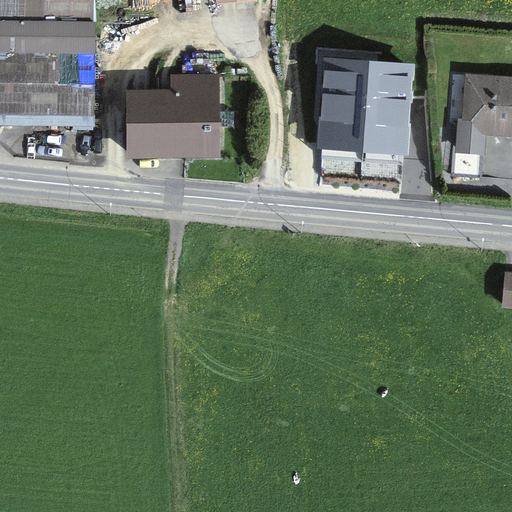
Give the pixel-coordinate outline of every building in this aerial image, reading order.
[(0,0),(0,20),(95,22),(94,0),(0,0)] [(0,112),(94,114),(95,22),(0,20),(0,112)] [(409,69),(328,63),(323,146),(404,151),(409,69)] [(173,91),(130,91),(130,154),(216,153),(215,76),(174,76),(173,91)] [(511,81),(470,78),(466,122),(460,121),(458,148),(482,150),(484,129),(507,131),(507,137),(511,137),(511,81)] [(511,305),(511,274),(506,274),(503,305),(511,305)]
